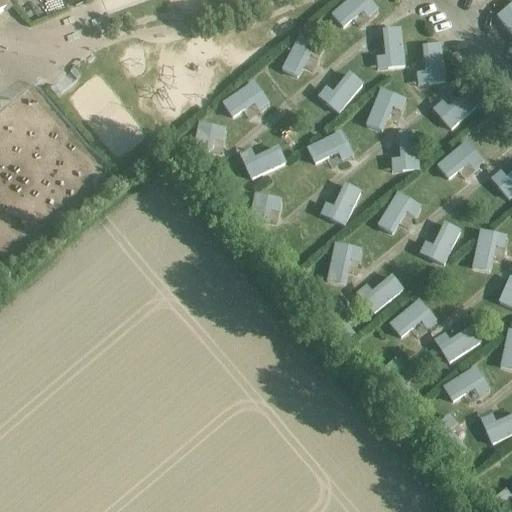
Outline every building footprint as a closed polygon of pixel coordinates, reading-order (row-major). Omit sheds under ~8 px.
[(0,0),(0,15),(10,7),(3,0),(0,0)] [(379,16),(364,0),(353,0),(331,20),(343,34),(348,30),(362,17),(369,25),(379,16)] [(511,0),(491,18),(511,40),(511,0)] [(377,75),(405,73),(402,34),(383,36),(385,61),(376,62),(377,75)] [(324,54),(298,41),(281,75),(298,84),(309,61),(318,66),(324,54)] [(416,90),(445,87),(441,49),(422,51),(425,76),(415,77),(416,90)] [(317,103),(340,121),(363,90),(348,79),(333,99),(325,93),(317,103)] [(270,110),(253,87),(221,109),(232,124),(253,110),(259,118),(270,110)] [(406,105),(380,94),(365,130),(383,137),(392,114),(401,117),(406,105)] [(431,115),(451,136),(479,110),(466,96),(448,113),(441,106),(431,115)] [(226,133),(197,128),(190,166),(209,169),(214,144),(223,146),(226,133)] [(354,162),(342,137),(307,154),(315,171),(338,160),(342,168),(354,162)] [(391,178),(419,177),(418,138),(399,139),(400,164),(390,164),(391,178)] [(485,168),(466,147),(437,173),(450,187),(469,170),(475,177),(485,168)] [(238,161),(251,186),(286,169),(284,166),(277,152),(254,163),(250,155),(238,161)] [(490,185),(508,206),(511,203),(511,178),(506,183),(500,176),(490,185)] [(319,221),(345,233),(361,197),(344,189),(333,212),(324,208),(319,221)] [(421,213),(397,198),(377,231),(393,241),(406,219),(415,224),(421,213)] [(281,205),(253,199),(245,237),(264,241),(269,216),(279,218),(281,205)] [(419,260),(445,272),(462,237),(444,229),(433,252),(425,248),(419,260)] [(507,243),(479,236),(471,274),(490,278),(495,254),(504,256),(507,243)] [(350,252),(334,249),(326,287),(345,291),(350,266),(359,268),(362,255),(350,252)] [(355,298),(372,320),(403,297),(392,282),(372,297),(366,289),(355,298)] [(511,284),(510,283),(499,310),(511,315),(511,284)] [(337,304),(315,323),(340,352),(355,340),(338,321),(346,315),(337,304)] [(437,327),(419,305),(389,330),(401,345),(421,328),(427,336),(437,327)] [(433,345),(448,370),(481,349),(471,333),(449,346),(444,338),(433,345)] [(511,336),(507,335),(499,373),(511,376),(511,336)] [(395,365),(374,384),(400,413),(414,400),(397,381),(404,375),(395,365)] [(490,397),(475,373),(442,394),(453,410),(474,396),(479,404),(490,397)] [(479,425),(491,451),(511,441),(511,421),(496,428),(492,419),(479,425)] [(449,420),(427,438),(452,468),(466,456),(450,436),(457,430),(449,420)] [(511,502),(506,495),(486,511),(507,511),(508,511),(511,507),(511,502)]
